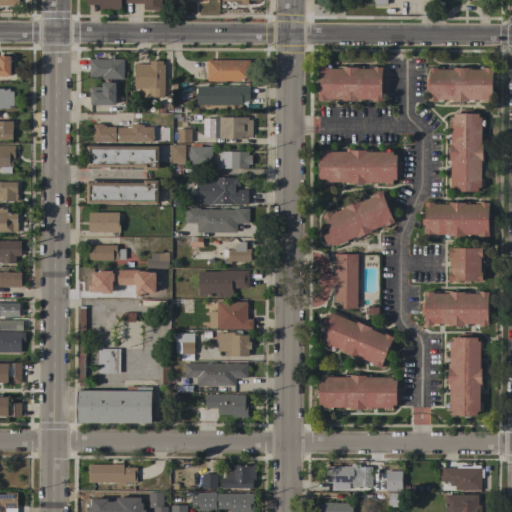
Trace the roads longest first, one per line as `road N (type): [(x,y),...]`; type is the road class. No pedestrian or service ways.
road 1 (residential): [(0,440),(511,445)]
road 2 (residential): [(0,32),(511,35)]
road 3 (residential): [(51,511),(53,0)]
road 4 (residential): [(285,443),(288,0)]
